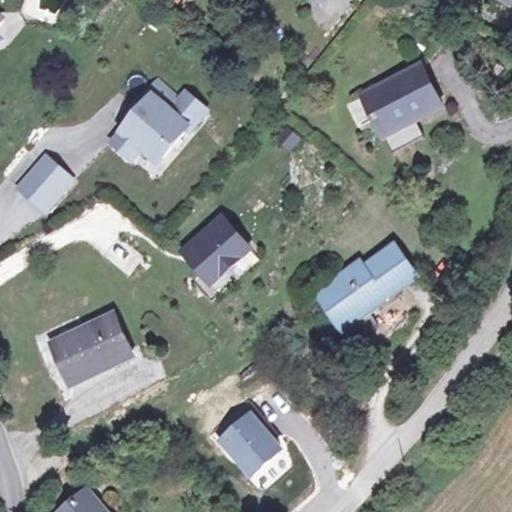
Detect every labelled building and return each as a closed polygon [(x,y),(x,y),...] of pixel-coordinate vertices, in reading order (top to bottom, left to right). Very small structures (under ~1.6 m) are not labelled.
[(464,0),(480,9),(485,0),(464,0)] [(418,78),(362,107),(382,140),(409,126),(415,132),(443,116),(418,78)] [(139,126),(119,151),(137,166),(146,155),(162,167),(190,133),(194,136),(209,116),(191,100),(185,109),(161,90),(135,123),(139,126)] [(46,164),(22,194),(51,218),(75,186),(46,164)] [(181,257),(187,264),(225,227),(219,221),(181,257)] [(225,227),(187,264),(210,288),(248,251),(225,227)] [(325,291),(353,322),(371,308),(377,313),(417,280),(390,246),(363,268),(358,263),(325,291)] [(343,331),(353,322),(325,291),(314,300),(343,331)] [(106,323),(60,347),(79,384),(126,361),(106,323)] [(268,446),(259,437),(263,434),(251,421),(220,451),(232,464),(252,483),(279,457),(268,446)] [(271,443),(263,434),(259,437),(268,446),(271,443)] [(79,511),(68,498),(52,511),(79,511)]
